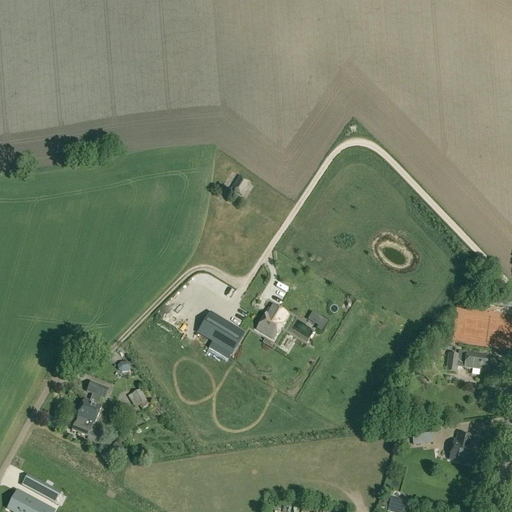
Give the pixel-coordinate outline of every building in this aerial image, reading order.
[(228,171),(233,177),(238,173),(233,167),(228,171)] [(250,183),(240,176),(232,189),(242,196),(250,183)] [(245,293),(239,299),(236,297),(229,304),(249,323),(262,308),(245,293)] [(490,300),(489,306),(506,308),(507,303),(490,300)] [(285,322),(283,321),(288,315),(274,305),(271,310),(269,309),(256,328),(273,339),(285,322)] [(215,313),(199,331),(232,357),(247,337),(215,313)] [(511,346),(511,335),(510,315),(496,316),(497,326),(498,326),(500,341),(497,341),(498,348),(511,346)] [(448,354),(447,359),(445,359),(443,369),(445,371),(445,372),(457,374),(459,356),(448,354)] [(489,371),(490,357),(466,354),(465,368),(489,371)] [(127,363),(121,363),(118,367),(118,371),(122,373),(128,373),(130,370),(130,366),(127,363)] [(486,375),(489,386),(498,383),(495,372),(486,375)] [(93,426),(93,427),(104,400),(105,401),(109,390),(91,383),(87,392),(93,394),(90,402),(84,400),(77,419),(78,419),(76,424),(75,424),(72,432),(88,438),(87,440),(100,445),(104,435),(92,430),(93,426)] [(129,397),(136,409),(150,399),(143,389),(129,397)] [(431,428),(411,430),(413,445),(423,444),(422,437),(432,436),(431,428)] [(449,460),(475,466),(480,447),(472,445),(474,438),(459,434),(457,441),(454,440),(449,460)] [(124,447),(116,442),(111,449),(119,454),(124,447)] [(38,482),(33,491),(55,503),(60,494),(38,482)] [(17,492),(8,510),(12,511),(15,511),(19,507),(27,511),(47,511),(49,509),(17,492)] [(406,511),(407,501),(396,501),(395,511),(406,511)]
